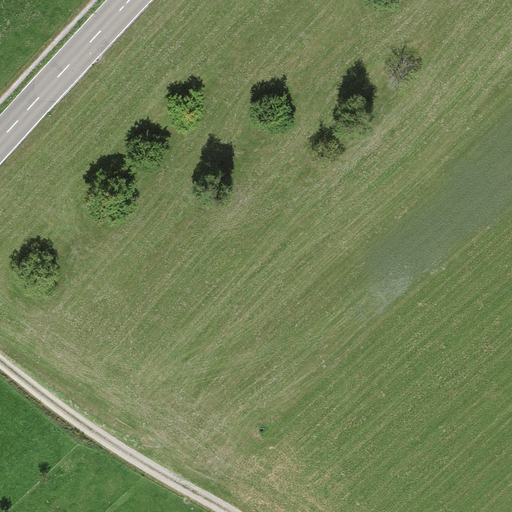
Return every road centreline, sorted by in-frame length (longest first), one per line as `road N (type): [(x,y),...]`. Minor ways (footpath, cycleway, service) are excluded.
road 1 (track): [(0,359),(98,438),(227,511)]
road 2 (primary): [(0,140),(131,0)]
